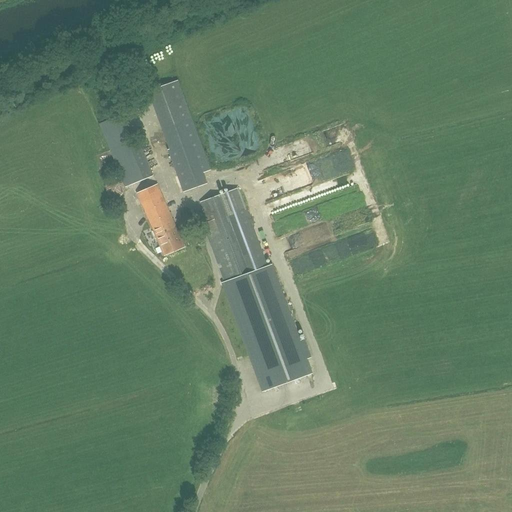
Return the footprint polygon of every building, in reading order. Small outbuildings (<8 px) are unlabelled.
[(110,119),(105,101),(95,104),(100,121),(110,119)] [(99,125),(109,150),(126,187),(151,176),(147,165),(148,165),(136,138),(130,140),(119,115),(99,125)] [(184,192),(205,185),(189,143),(168,150),(184,192)] [(119,197),(125,188),(119,177),(110,178),(105,186),(109,196),(119,197)] [(157,184),(137,193),(164,255),(184,247),(157,184)] [(225,283),(267,267),(238,189),(201,203),(208,223),(203,224),(225,283)] [(267,267),(225,283),(223,283),(264,391),(310,374),(305,360),(311,357),(304,339),(298,342),(270,266),(267,267)]
